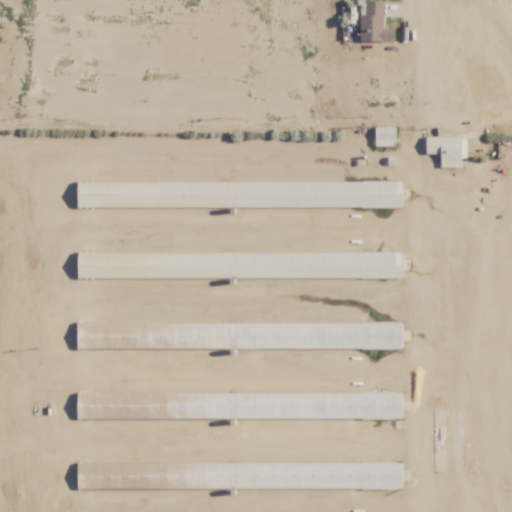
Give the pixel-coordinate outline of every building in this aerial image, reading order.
[(382,0),(382,27),(386,27),(386,37),(357,37),(357,13),(364,13),(364,0),(382,0)] [(372,126),(372,145),(393,144),(393,126),(372,126)] [(458,135),(458,165),(436,165),(436,151),(421,151),(421,135),(458,135)] [(72,180),(72,206),(395,205),(395,179),(72,180)] [(73,250),(73,276),(396,275),(396,249),(73,250)] [(74,321),(74,347),(397,346),(397,320),(74,321)] [(74,390),(74,416),(397,416),(397,390),(74,390)] [(74,462),(74,488),(397,487),(397,461),(74,462)]
